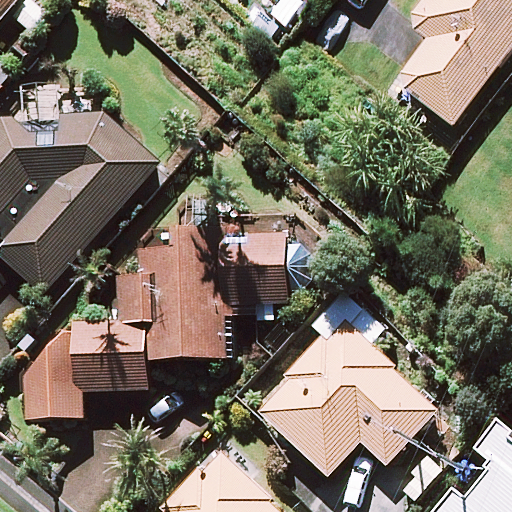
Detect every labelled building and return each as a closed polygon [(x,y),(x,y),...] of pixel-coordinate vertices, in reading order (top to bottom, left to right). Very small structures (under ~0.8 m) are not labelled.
[(0,0),(0,27),(25,0),(0,0)] [(511,53),(511,0),(430,0),(412,24),(434,41),(401,83),(456,126),(511,53)] [(47,296),(162,167),(90,102),(53,70),(0,129),(0,254),(47,296)] [(32,364),(33,423),(87,422),(86,394),(155,393),(154,366),(242,365),(241,311),(297,310),(296,252),(249,252),(249,225),(172,227),(172,246),(145,247),(145,279),(126,279),(127,330),(65,331),(66,363),(32,364)] [(389,331),(351,294),(318,327),(326,335),(257,405),(331,478),(365,442),(389,466),(441,413),(374,347),(389,331)] [(511,511),(511,420),(506,416),(479,450),(498,464),(470,500),(458,490),(440,511),(511,511)] [(282,511),(226,457),(171,511),(282,511)]
